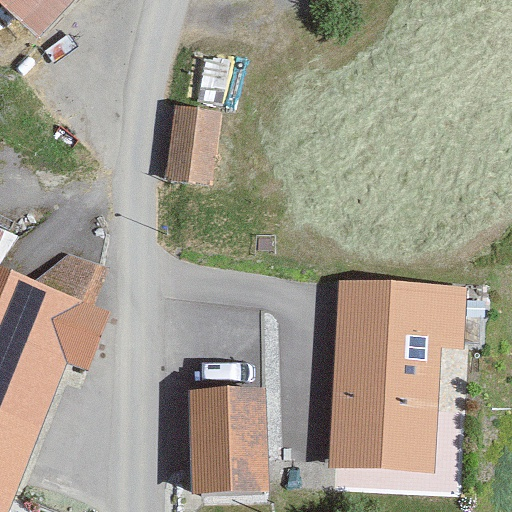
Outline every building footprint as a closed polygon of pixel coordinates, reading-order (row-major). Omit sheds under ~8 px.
[(0,0),(0,4),(23,24),(43,0),(0,0)] [(169,175),(220,178),(224,102),(173,100),(169,175)] [(91,288),(101,257),(63,244),(52,276),(91,288)] [(347,287),(336,468),(420,473),(431,292),(347,287)] [(0,299),(0,504),(70,328),(0,299)] [(185,410),(184,492),(251,492),(252,410),(185,410)]
